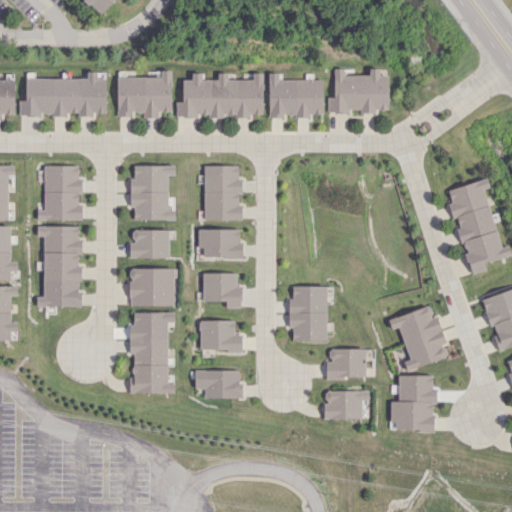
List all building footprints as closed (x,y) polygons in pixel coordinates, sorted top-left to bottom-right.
[(84,0),(99,14),(113,0),(84,0)] [(387,111),(388,75),(378,74),(379,68),(368,68),(368,75),(343,74),(343,68),(333,68),(332,97),(327,97),(326,111),(387,111)] [(116,116),(132,116),(132,112),(142,112),(142,117),(157,117),(157,111),(170,111),(171,70),(160,70),(160,77),(116,76),(116,116)] [(25,78),(25,100),(18,100),(19,115),(66,115),(66,112),(78,112),(78,116),(93,116),(93,112),(105,112),(105,78),(96,78),(96,71),(86,71),(86,78),(25,78)] [(175,117),(197,117),(197,115),(235,115),(262,115),(262,72),(252,72),(252,79),(227,79),(227,72),(217,72),(217,79),(201,79),(201,72),(191,73),(191,79),(181,79),(182,101),(175,101),(175,117)] [(268,117),(282,117),(282,116),(310,116),(310,113),(322,113),(322,79),(279,78),(280,72),(268,72),(268,117)] [(0,117),(1,118),(1,113),(14,114),(14,79),(0,79),(0,117)] [(0,218),(8,219),(7,175),(14,174),(14,164),(0,164),(0,218)] [(174,219),(174,209),(168,209),(167,174),(174,174),(174,164),(132,165),(132,178),(129,178),(129,205),(133,205),(133,219),(174,219)] [(203,218),(241,219),(242,204),(240,204),(241,176),(238,176),(238,165),(204,164),(203,218)] [(81,219),(82,204),(80,204),(80,177),(78,177),(78,165),(44,165),(43,209),(36,209),(36,218),(81,219)] [(446,189),(450,203),(469,274),(485,270),(483,262),(510,255),(508,245),(499,247),(484,188),(489,187),(486,179),(446,189)] [(0,279),(10,279),(10,270),(17,270),(17,261),(9,260),(10,225),(0,225),(0,279)] [(81,306),(81,290),(80,290),(80,264),(80,238),(78,238),(78,225),(37,225),(37,235),(43,235),(42,296),(36,296),(36,305),(81,306)] [(202,256),(241,257),(242,229),(198,228),(197,247),(203,247),(202,256)] [(128,257),(168,257),(168,229),(132,229),(132,242),(129,242),(128,257)] [(173,268),(129,267),(129,305),(173,305),(173,268)] [(236,273),(202,272),(202,300),(225,301),(225,307),(241,307),(241,286),(236,285),(236,273)] [(0,285),(0,339),(9,339),(9,330),(17,330),(17,321),(10,321),(10,295),(17,295),(17,285),(0,285)] [(291,340),(325,340),(326,286),(289,285),(288,327),(291,327),(291,340)] [(511,288),(480,297),(489,327),(491,326),(498,349),(511,344),(511,288)] [(388,318),(391,329),(398,326),(408,359),(403,361),(405,370),(447,357),(442,343),(445,342),(436,315),(432,317),(429,305),(388,318)] [(167,382),(167,322),(173,321),(173,311),(129,312),(130,352),(131,352),(131,392),(173,392),(173,382),(167,382)] [(234,320),(199,319),(199,350),(241,350),(242,334),(234,334),(234,320)] [(325,361),(325,377),(364,378),(365,349),(329,348),(328,361),(325,361)] [(511,357),(503,361),(511,384),(511,357)] [(239,369),(194,370),(194,388),(203,388),(203,398),(242,397),(242,381),(239,381),(239,369)] [(397,401),(390,401),(389,421),(395,421),(395,429),(432,430),(433,403),(436,403),(436,387),(431,387),(432,375),(398,374),(397,401)] [(360,418),(360,401),(368,401),(368,390),(325,390),(325,403),(322,403),(323,418),(360,418)]
